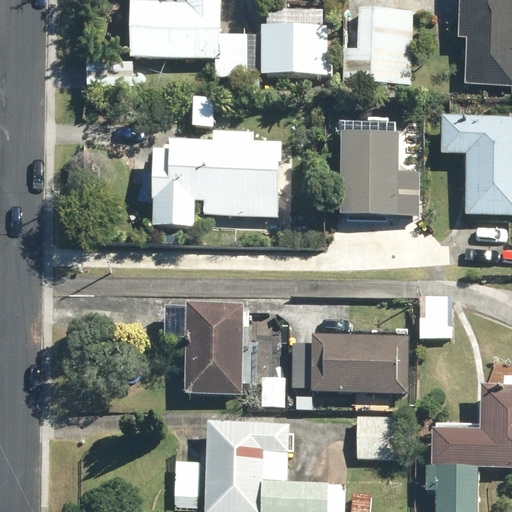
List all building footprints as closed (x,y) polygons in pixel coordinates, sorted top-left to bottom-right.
[(131,60),(217,62),(217,80),(247,81),(249,38),(223,38),(223,0),(190,0),(190,7),(133,5),(131,60)] [(511,0),(462,0),(462,42),(467,42),(466,89),(511,90),(511,0)] [(373,56),(345,55),(344,83),(403,86),(404,56),(412,56),(414,14),(375,13),(373,56)] [(264,27),(262,78),(329,80),(331,29),(264,27)] [(89,65),(88,89),(134,91),(136,67),(89,65)] [(511,218),(511,123),(445,120),(443,158),(468,159),(465,217),(511,218)] [(155,231),(195,233),(197,207),(207,207),(207,218),(280,222),(284,147),(256,146),(257,137),(217,135),(216,148),(160,145),(155,231)] [(401,176),(402,138),(343,136),(341,219),(423,221),(423,190),(417,189),(418,177),(401,176)] [(449,342),(452,302),(426,300),(422,340),(449,342)] [(167,342),(192,344),(188,396),(240,399),(246,311),(194,308),(193,320),(169,318),(167,342)] [(317,340),(315,396),(407,399),(409,344),(317,340)] [(312,392),(313,348),(295,347),(294,391),(312,392)] [(287,411),(287,381),(265,381),(265,411),(287,411)] [(434,468),(428,467),(428,470),(427,495),(436,495),(435,511),(478,511),(480,472),(511,473),(511,381),(507,381),(507,390),(484,389),(482,435),(436,433),(434,468)] [(358,420),(356,461),(409,463),(411,423),(358,420)] [(210,426),(208,467),(178,465),(176,500),(207,501),(206,511),(347,511),(349,485),(291,483),(293,429),(210,426)]
